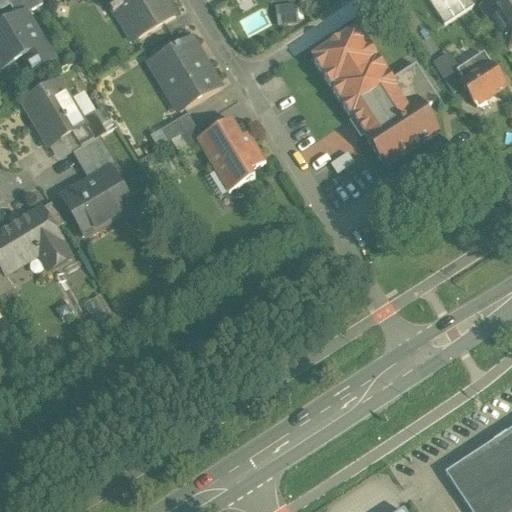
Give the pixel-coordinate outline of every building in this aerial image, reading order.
[(11,0),(0,0),(0,8),(9,5),(13,3),(11,0)] [(19,0),(13,3),(9,5),(18,20),(26,16),(26,17),(43,7),(39,0),(19,0)] [(175,20),(163,0),(103,0),(113,16),(123,10),(141,39),(136,42),(136,43),(175,20)] [(444,25),(475,5),(471,0),(431,0),(429,1),(444,25)] [(511,14),(502,0),(496,0),(481,10),(508,51),(511,48),(511,14)] [(293,5),(275,9),(279,28),(297,23),(293,5)] [(18,20),(0,31),(0,67),(3,71),(24,59),(32,75),(41,70),(41,69),(53,62),(26,17),(26,16),(18,20)] [(397,93),(357,32),(313,61),(352,122),(354,121),(365,137),(363,138),(385,171),(439,136),(418,103),(406,111),(395,94),(397,93)] [(190,41),(150,65),(181,116),(221,92),(190,41)] [(484,57),(457,74),(464,84),(460,87),(462,90),(463,90),(474,108),(476,108),(477,110),(487,104),(486,101),(505,88),(491,67),(484,57)] [(455,70),(443,78),(454,95),(462,90),(460,87),(464,84),(457,74),(455,70)] [(60,86),(24,107),(34,125),(36,124),(50,148),(49,149),(49,150),(72,137),(86,129),(82,123),(60,86)] [(95,115),(82,123),(86,129),(72,137),(82,152),(101,141),(107,137),(95,115)] [(188,117),(161,133),(169,147),(181,140),(196,130),(188,117)] [(196,130),(181,140),(191,156),(201,150),(197,144),(215,133),(209,123),(196,130)] [(215,133),(197,144),(201,150),(216,175),(223,171),(236,193),(255,181),(252,175),(266,166),(249,137),(243,140),(232,123),(215,133)] [(82,152),(73,157),(85,178),(113,162),(101,141),(82,152)] [(110,175),(64,202),(86,240),(133,213),(110,175)] [(42,213),(0,238),(0,268),(6,279),(8,278),(34,263),(31,258),(40,252),(52,272),(71,261),(42,213)] [(6,279),(0,268),(0,300),(15,291),(8,278),(6,279)] [(511,511),(511,433),(446,477),(469,511),(511,511)]
